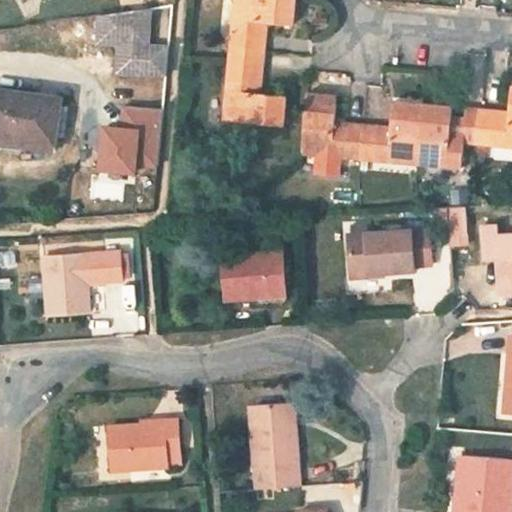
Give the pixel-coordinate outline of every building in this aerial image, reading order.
[(239,5),(237,5),(234,34),(232,33),(231,49),(239,50),(267,53),(269,37),(260,36),(261,23),(270,24),(293,26),(295,0),(244,0),(244,5),(239,5)] [(269,37),(270,24),(261,23),(260,36),(269,37)] [(91,27),(89,39),(125,43),(126,31),(91,27)] [(239,50),(231,49),(229,63),(238,64),(237,78),(228,77),(226,106),(234,107),(232,121),(239,122),(284,127),(284,121),(286,105),(287,97),(261,94),(254,93),(255,79),(263,80),(264,67),(266,67),(267,53),(239,50)] [(238,64),(229,63),(228,77),(237,78),(238,64)] [(261,94),(263,80),(255,79),(254,93),(261,94)] [(62,105),(63,99),(0,90),(0,144),(55,153),(57,135),(62,105)] [(465,145),(480,146),(495,147),(496,145),(511,147),(511,91),(511,104),(510,121),(497,119),(497,110),(483,109),(466,107),(465,121),(464,134),(466,134),(465,145)] [(309,105),(307,121),(305,146),(319,147),(319,155),(318,174),(343,176),(345,160),(361,162),(365,125),(351,124),(351,132),(336,130),(337,122),(339,105),(339,97),(310,94),(309,105)] [(394,103),(394,105),(392,121),(392,127),(391,136),(378,135),(379,126),(365,125),(361,162),(376,163),(376,160),(405,163),(405,156),(418,157),(422,121),(424,105),(413,104),(394,103)] [(140,170),(141,163),(159,164),(163,107),(126,104),(125,124),(105,122),(102,168),(140,170)] [(71,107),(62,105),(57,135),(67,137),(69,122),(71,107)] [(453,108),(424,105),(422,121),(418,157),(433,158),(433,166),(463,169),(465,145),(466,134),(464,134),(465,121),(452,119),(453,108)] [(234,107),(226,106),(225,121),(232,121),(234,107)] [(510,112),(497,110),(497,119),(510,121),(510,112)] [(351,124),(337,122),(336,130),(351,132),(351,124)] [(392,127),(379,126),(378,135),(391,136),(392,127)] [(305,146),(304,154),(319,155),(319,147),(305,146)] [(405,163),(418,164),(418,157),(405,156),(405,163)] [(418,157),(418,164),(433,166),(433,158),(418,157)] [(469,204),(468,190),(454,191),(455,205),(469,204)] [(466,207),(449,208),(451,236),(468,234),(466,207)] [(511,293),(511,234),(500,235),(499,225),(484,226),(487,261),(501,260),(504,295),(511,293)] [(428,229),(347,236),(350,275),(415,270),(414,266),(431,264),(428,229)] [(120,252),(44,256),(48,315),(89,312),(87,283),(122,281),(120,252)] [(285,295),(282,252),(239,255),(224,256),(226,298),(239,298),(258,296),(285,295)] [(250,404),(256,487),(300,483),(295,423),(288,423),(286,401),(250,404)] [(288,423),(295,423),(294,401),(286,401),(288,423)] [(112,471),(168,466),(167,454),(181,453),(178,419),(164,420),(164,423),(109,428),(112,471)] [(462,484),(457,483),(454,511),(511,511),(511,507),(511,461),(464,457),(462,484)]
